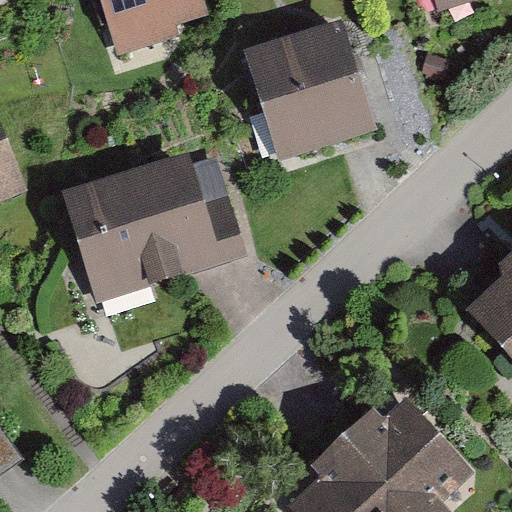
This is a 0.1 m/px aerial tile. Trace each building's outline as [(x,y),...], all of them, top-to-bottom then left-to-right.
[(222,0),(107,0),(123,66),(232,42),(222,0)] [(511,0),(443,0),(449,19),(511,2),(511,0)] [(375,38),(259,67),(286,173),(402,143),(375,38)] [(9,114),(0,116),(0,211),(37,199),(9,114)] [(230,165),(85,206),(114,306),(258,265),(230,165)] [(511,293),(479,325),(511,358),(511,293)] [(469,511),(501,486),(434,406),(308,511),(469,511)] [(0,492),(35,467),(0,420),(0,492)]
